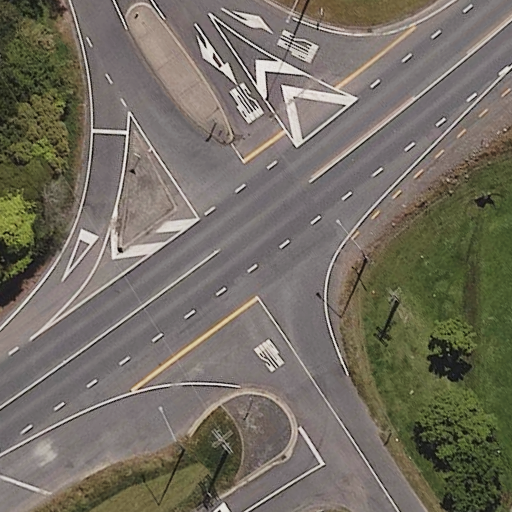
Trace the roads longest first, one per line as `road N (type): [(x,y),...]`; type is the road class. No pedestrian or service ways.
road 1 (residential): [(0,369),(75,264),(102,198),(111,0)]
road 2 (trunk): [(250,227),(511,16)]
road 3 (trunk): [(0,403),(250,227)]
road 4 (residential): [(136,0),(241,159),(250,227)]
road 5 (residential): [(356,447),(258,297),(250,227)]
road 6 (residential): [(356,447),(247,511)]
